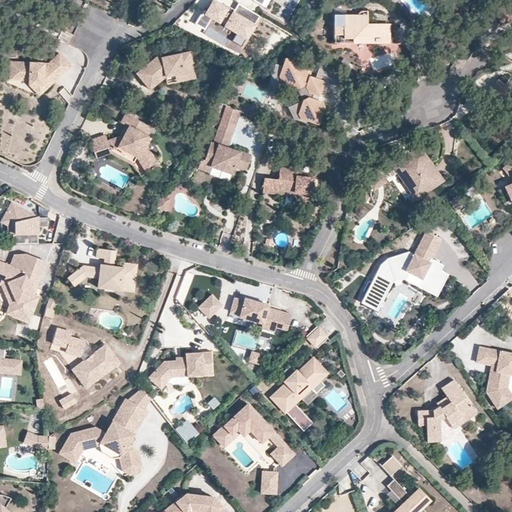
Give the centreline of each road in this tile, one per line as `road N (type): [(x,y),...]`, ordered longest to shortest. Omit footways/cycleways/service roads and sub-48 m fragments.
road 1 (residential): [(34,188),(128,231),(302,284)]
road 2 (residential): [(185,0),(167,21),(104,46),(34,188)]
road 3 (residential): [(432,98),(415,123),(344,150),(332,214),(302,284)]
road 4 (residential): [(368,384),(399,370),(511,255)]
road 5 (residential): [(368,384),(375,416),(368,435),(287,511)]
road 6 (unknown): [(177,248),(123,378)]
road 7 (residential): [(302,284),(321,291),(350,325),(368,384)]
